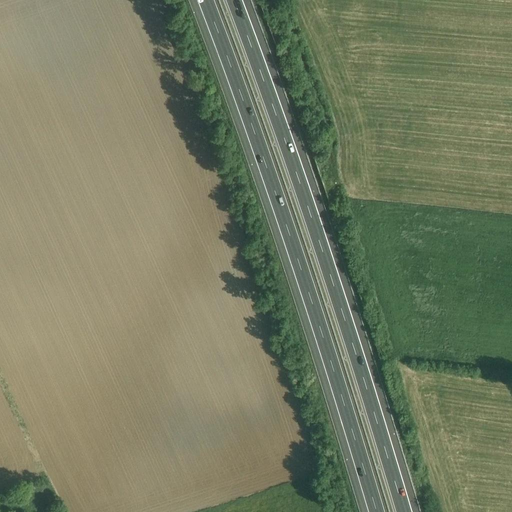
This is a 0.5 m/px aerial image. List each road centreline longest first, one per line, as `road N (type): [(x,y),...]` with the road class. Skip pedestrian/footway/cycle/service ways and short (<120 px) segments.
road 1 (motorway): [(205,0),(376,511)]
road 2 (motorway): [(405,511),(239,0)]
